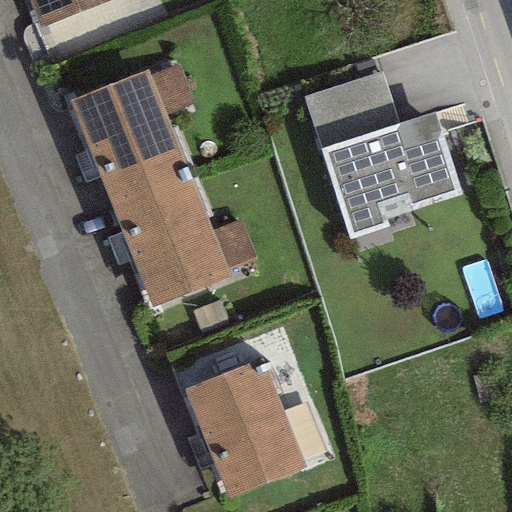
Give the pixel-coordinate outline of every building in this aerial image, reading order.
[(26,0),(38,30),(117,0),(26,0)] [(148,77),(163,115),(191,104),(176,67),(148,77)] [(148,77),(145,70),(67,102),(101,187),(179,156),(163,115),(148,77)] [(317,149),(397,123),(380,72),(301,98),(317,149)] [(317,149),(347,240),(387,227),(385,221),(461,196),(433,111),(397,123),(317,149)] [(150,309),(229,277),(226,269),(210,232),(179,156),(101,187),(150,309)] [(238,220),(210,232),(226,269),(253,258),(238,220)] [(226,500),(304,469),(264,371),(253,376),(248,364),(181,391),(226,500)]
